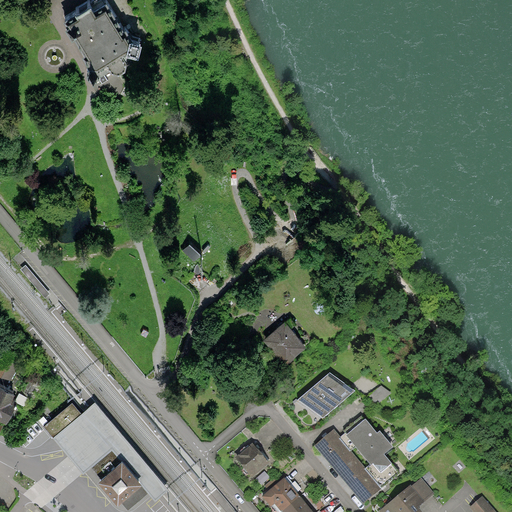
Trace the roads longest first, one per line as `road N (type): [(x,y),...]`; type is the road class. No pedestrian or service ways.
road 1 (trunk): [(476,511),(0,36)]
road 2 (residential): [(0,215),(203,455)]
road 3 (residential): [(203,455),(260,407),(272,407),(356,511)]
